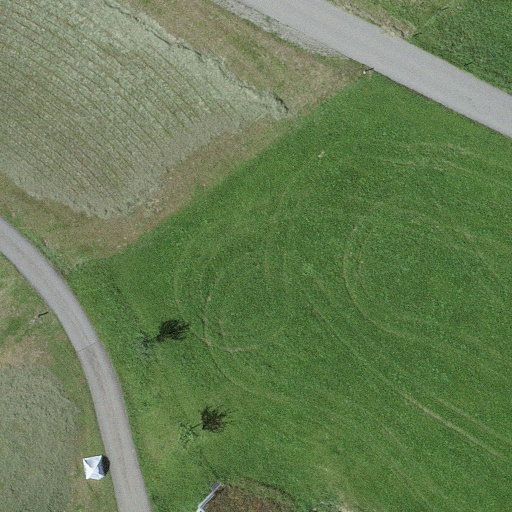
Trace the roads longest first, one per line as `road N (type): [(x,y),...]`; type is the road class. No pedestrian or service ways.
road 1 (track): [(0,246),(49,283),(114,411),(138,511)]
road 2 (unclassified): [(280,0),(511,117)]
